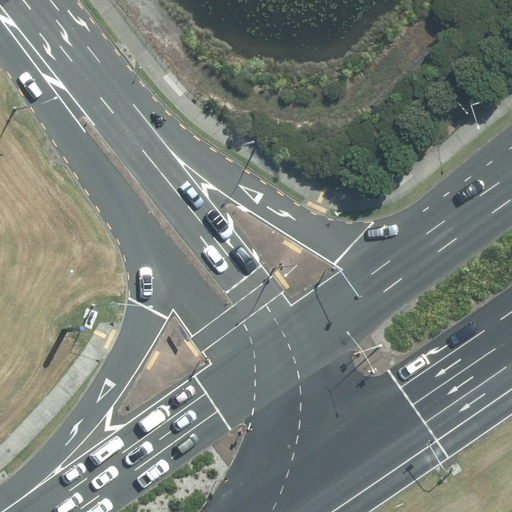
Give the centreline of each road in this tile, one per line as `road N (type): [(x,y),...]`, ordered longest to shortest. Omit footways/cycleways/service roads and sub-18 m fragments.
road 1 (track): [(141,0),(193,67),(219,87),(301,103),(384,66),(440,15)]
road 2 (primary): [(27,511),(139,328),(145,276),(122,205)]
road 3 (primary): [(147,128),(305,236),(434,255)]
road 4 (primary): [(147,128),(316,338)]
road 5 (primary): [(250,384),(122,205)]
road 6 (primary): [(75,511),(250,384)]
road 7 (primary): [(122,205),(0,35)]
road 8 (primary): [(23,0),(147,128)]
road 9 (primary): [(511,354),(390,443)]
road 10 (primary): [(316,338),(434,255)]
road 11 (primary): [(323,491),(250,384)]
road 12 (primary): [(316,338),(390,443)]
